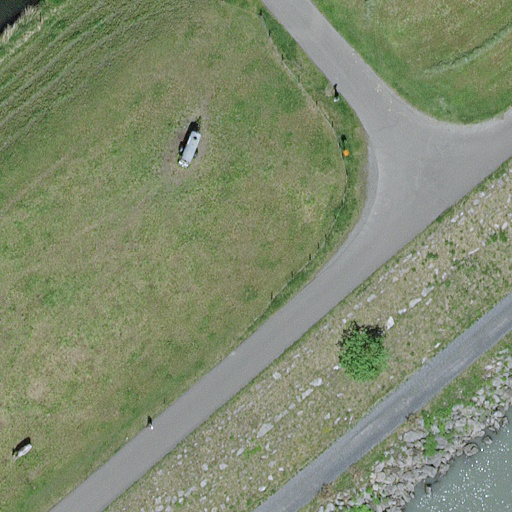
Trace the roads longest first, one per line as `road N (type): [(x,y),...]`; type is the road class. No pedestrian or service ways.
road 1 (track): [(511,131),(65,511)]
road 2 (track): [(271,511),(511,308)]
road 3 (track): [(285,0),(448,185)]
